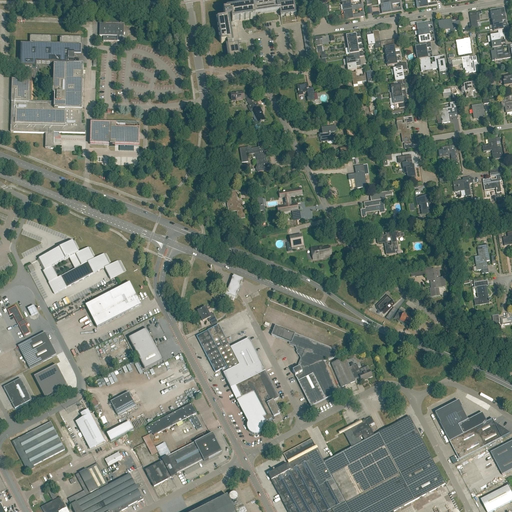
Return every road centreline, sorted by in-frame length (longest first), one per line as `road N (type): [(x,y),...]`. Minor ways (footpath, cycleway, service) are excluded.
road 1 (unclassified): [(511,374),(357,252),(255,73),(201,80)]
road 2 (secondary): [(381,330),(297,275),(175,226)]
road 3 (secondary): [(173,244),(381,330)]
road 4 (unclassified): [(27,277),(81,390),(14,431)]
road 5 (residential): [(311,33),(511,0)]
road 6 (secondary): [(175,226),(0,155)]
road 7 (tertiary): [(243,459),(160,299)]
road 8 (secondary): [(0,173),(166,241)]
road 9 (secondary): [(511,386),(381,330)]
road 10 (unclassified): [(470,511),(412,400)]
road 11 (unclassified): [(305,426),(382,385),(399,386),(412,400)]
